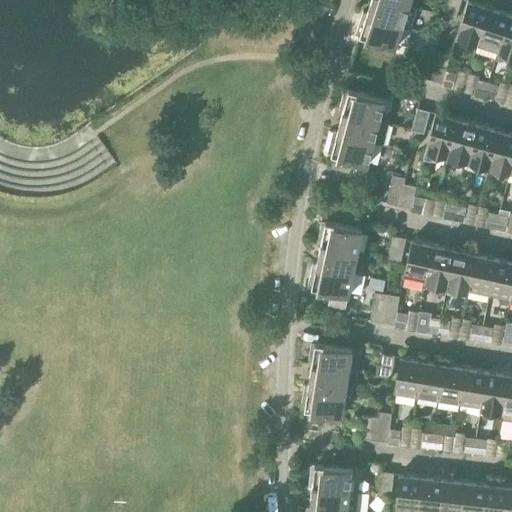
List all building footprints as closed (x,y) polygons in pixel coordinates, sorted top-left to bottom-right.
[(370,0),(367,11),(367,12),(403,24),(410,27),(416,7),(409,5),(410,3),(399,0),(370,0)] [(462,0),(448,0),(443,15),(456,19),(462,0)] [(467,0),(457,35),(478,42),(490,6),(470,0),(467,0)] [(478,42),(498,48),(511,13),(490,6),(478,42)] [(363,10),(356,32),(365,36),(396,45),(403,24),(367,12),(367,11),(363,10)] [(511,52),(511,13),(498,48),(495,58),(503,60),(506,51),(511,52)] [(428,41),(422,65),(419,75),(431,78),(438,51),(440,44),(428,41)] [(438,51),(431,78),(443,81),(446,69),(448,65),(451,54),(438,51)] [(446,69),(443,81),(442,84),(453,87),(457,72),(446,69)] [(474,93),(484,96),(487,80),(479,78),(474,93)] [(494,99),(498,83),(487,80),(484,96),(494,99)] [(339,110),(343,111),(343,109),(379,119),(382,110),(386,111),(391,108),(393,100),(345,87),(339,110)] [(430,110),(418,107),(412,128),(424,132),(430,110)] [(343,109),(343,111),(338,129),(337,131),(374,140),(379,119),(343,109)] [(447,153),(457,117),(436,112),(426,148),(447,153)] [(468,159),(478,123),(457,117),(447,153),(468,159)] [(490,165),(499,129),(478,123),(468,159),(490,165)] [(337,131),(338,129),(334,128),(328,151),(334,153),(331,166),(348,171),(347,174),(352,175),(356,159),(368,162),(374,140),(337,131)] [(510,171),(511,164),(511,132),(499,129),(490,165),(510,171)] [(393,174),(387,202),(399,204),(404,182),(406,176),(393,174)] [(416,185),(404,182),(399,204),(412,207),(414,194),(416,185)] [(414,194),(412,207),(411,209),(422,212),(425,196),(414,194)] [(445,210),(455,212),(457,203),(446,201),(445,210)] [(464,221),(465,214),(467,206),(457,203),(455,212),(453,218),(464,221)] [(453,218),(455,212),(445,210),(443,216),(453,218)] [(496,228),(499,213),(489,210),(486,225),(496,228)] [(506,230),(507,223),(509,215),(499,213),(496,228),(506,230)] [(317,242),(321,243),(321,241),(358,250),(363,228),(322,219),(317,242)] [(406,237),(394,234),(389,256),(401,259),(406,237)] [(426,280),(434,243),(412,238),(404,275),(426,280)] [(321,241),(321,243),(317,262),(353,271),(358,250),(321,241)] [(455,248),(434,243),(426,280),(447,284),(455,248)] [(468,289),(476,252),(455,248),(447,284),(468,289)] [(497,257),(476,252),(468,289),(489,294),(493,275),(497,257)] [(510,298),(511,290),(511,260),(497,257),(493,275),(489,294),(510,298)] [(353,271),(317,262),(313,261),(308,284),(318,286),(318,287),(331,290),(328,303),(346,307),(349,290),(361,293),(365,274),(353,271)] [(375,291),(370,319),(383,321),(387,293),(375,291)] [(400,295),(387,293),(383,321),(395,323),(396,319),(397,311),(400,295)] [(397,311),(396,319),(406,321),(408,312),(397,311)] [(438,332),(439,326),(440,317),(430,316),(428,331),(438,332)] [(440,317),(439,326),(438,332),(448,334),(450,319),(440,317)] [(511,321),(506,321),(503,341),(511,342),(511,321)] [(473,323),(471,331),(470,338),(481,339),(483,324),(473,323)] [(483,324),(481,339),(491,341),(493,326),(483,324)] [(308,364),(312,365),(312,363),(349,369),(353,347),(311,341),(308,364)] [(395,354),(382,352),(379,374),(391,376),(395,354)] [(419,383),(423,359),(401,355),(395,392),(417,396),(419,383)] [(444,362),(423,359),(419,383),(417,396),(438,399),(444,362)] [(460,403),(466,366),(444,362),(438,399),(460,403)] [(346,390),(345,391),(351,392),(353,377),(357,378),(358,371),(349,369),(312,363),(312,365),(309,384),(308,385),(346,390)] [(488,369),(466,366),(460,403),(482,406),(488,369)] [(503,410),(509,373),(488,369),(482,406),(503,410)] [(511,373),(509,373),(503,410),(501,418),(511,420),(511,373)] [(345,391),(346,390),(308,385),(309,384),(305,383),(301,406),(342,413),(345,391)] [(376,439),(388,440),(389,440),(390,428),(392,412),(379,410),(378,416),(376,439)] [(376,439),(378,416),(366,415),(364,437),(376,439)] [(390,428),(389,440),(388,440),(388,443),(399,444),(401,429),(390,428)] [(422,446),(432,447),(433,433),(433,432),(423,431),(422,446)] [(444,433),(433,432),(433,433),(432,447),(442,448),(444,433)] [(465,451),(475,452),(477,437),(466,436),(465,451)] [(487,438),(477,437),(475,452),(485,453),(487,438)] [(313,485),(350,489),(360,490),(363,468),(352,467),(311,463),(308,486),(313,487),(313,485)] [(394,472),(381,470),(379,492),(391,494),(394,472)] [(396,510),(417,511),(418,511),(422,475),(400,472),(396,510)] [(418,511),(439,511),(443,477),(422,475),(418,511)] [(439,511),(461,511),(465,480),(443,477),(439,511)] [(461,511),(483,511),(484,505),(487,482),(465,480),(461,511)] [(483,511),(504,511),(508,484),(487,482),(484,505),(483,511)] [(313,487),(311,506),(311,507),(348,511),(350,489),(313,485),(313,487)]
